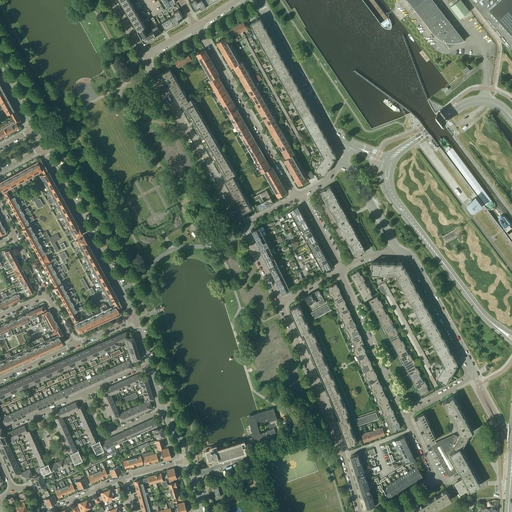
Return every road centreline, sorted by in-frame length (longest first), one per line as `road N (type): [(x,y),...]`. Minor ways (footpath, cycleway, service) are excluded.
road 1 (residential): [(397,249),(411,259),(473,374),(405,412)]
road 2 (residential): [(359,511),(331,422),(279,303)]
road 3 (residential): [(299,195),(197,25)]
road 4 (residential): [(241,226),(143,56)]
road 5 (residential): [(134,318),(42,147)]
road 6 (tertiary): [(494,325),(391,196),(387,169)]
road 7 (residential): [(352,144),(331,130),(258,0)]
road 8 (residential): [(405,412),(341,269)]
road 9 (residential): [(384,511),(431,479),(405,412)]
